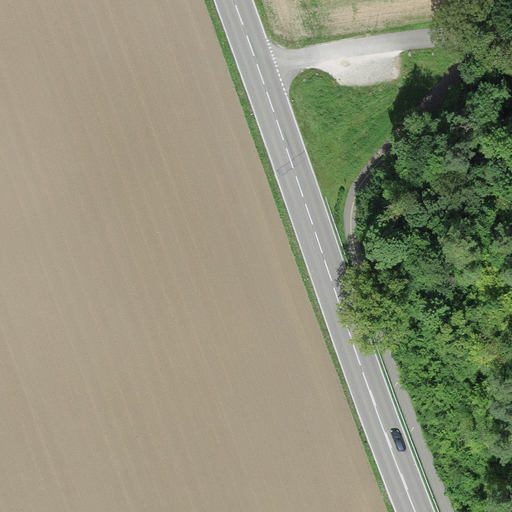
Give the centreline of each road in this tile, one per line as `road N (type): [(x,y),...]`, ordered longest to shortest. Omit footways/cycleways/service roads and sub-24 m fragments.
road 1 (secondary): [(236,0),(419,511)]
road 2 (track): [(370,284),(355,232),(358,191),(489,42)]
road 3 (track): [(489,42),(430,37),(262,67)]
